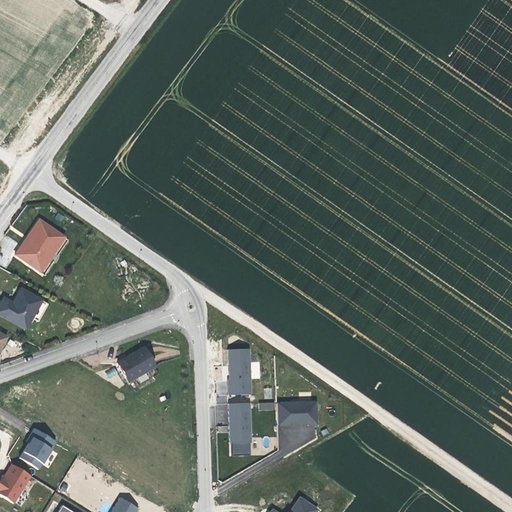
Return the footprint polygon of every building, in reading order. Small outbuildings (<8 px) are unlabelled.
[(40,272),(46,263),(44,261),(55,246),(57,248),(64,238),(39,220),(32,231),(33,232),(28,240),(23,247),(21,245),(15,254),(40,272)] [(44,261),(46,263),(57,248),(55,246),(44,261)] [(48,304),(20,289),(14,299),(12,303),(3,298),(0,304),(0,315),(25,330),(32,318),(39,322),(48,304)] [(147,363),(136,344),(119,355),(111,360),(121,378),(147,363)] [(248,348),(228,349),(229,370),(229,394),(250,393),(248,348)] [(251,362),(251,379),(260,378),(259,362),(251,362)] [(249,402),(227,402),(228,427),(228,441),(249,441),(249,402)] [(274,410),(274,402),(259,403),(259,411),(274,410)] [(316,402),(276,403),(277,423),(298,423),(316,423),(316,402)] [(315,447),(315,427),(279,428),(279,448),(315,447)] [(28,441),(30,442),(32,438),(53,450),(57,442),(35,429),(28,441)] [(42,463),(44,464),(53,450),(32,438),(30,442),(24,452),(42,463)] [(38,470),(42,463),(24,452),(20,459),(38,470)] [(31,477),(11,465),(0,482),(0,495),(13,504),(31,477)] [(317,511),(319,509),(301,496),(289,511),(317,511)] [(111,511),(136,511),(138,509),(120,498),(111,511)]
